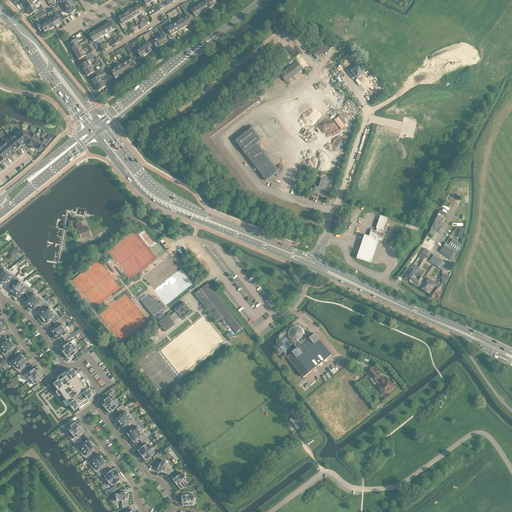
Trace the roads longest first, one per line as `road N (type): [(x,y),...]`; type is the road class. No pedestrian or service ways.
road 1 (unclassified): [(511,467),(493,439),(471,432),(394,486),(353,486),(325,471),(270,511)]
road 2 (secondary): [(94,135),(157,203),(314,269)]
road 3 (secondary): [(317,261),(159,194),(105,127)]
road 4 (track): [(466,330),(469,306),(458,277),(473,230),(477,152),(511,86)]
road 5 (secondary): [(510,351),(317,261)]
road 6 (secondary): [(314,269),(494,354)]
road 7 (secondary): [(98,120),(48,54),(9,20)]
road 8 (secondary): [(9,20),(88,127)]
road 9 (secondary): [(204,41),(98,120)]
road 10 (secondary): [(105,127),(204,41)]
road 11 (secondary): [(0,213),(94,135)]
